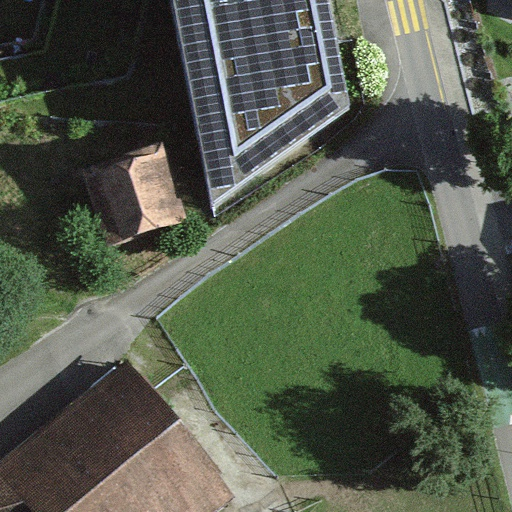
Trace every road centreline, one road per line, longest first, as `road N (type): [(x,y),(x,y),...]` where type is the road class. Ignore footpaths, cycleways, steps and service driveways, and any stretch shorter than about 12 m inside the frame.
road 1 (residential): [(0,401),(435,119)]
road 2 (residential): [(469,257),(511,436)]
road 3 (residential): [(435,119),(469,257)]
road 4 (residential): [(407,0),(435,119)]
